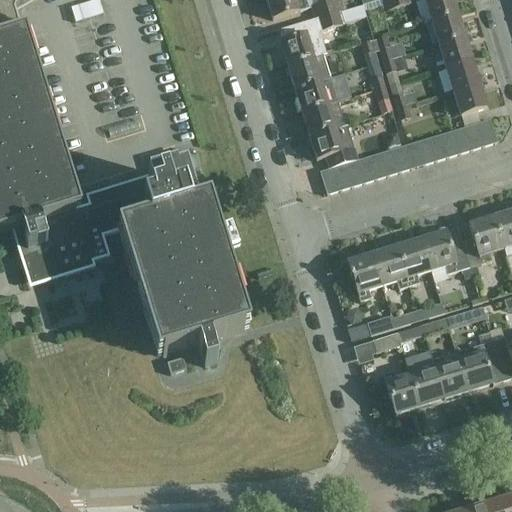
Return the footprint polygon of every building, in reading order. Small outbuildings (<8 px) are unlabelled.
[(13,18),(12,18),(18,2),(22,2),(26,2),(30,2),(34,1),(36,0),(0,0),(0,41),(19,36),(13,18)] [(265,0),(273,23),(299,15),(308,12),(304,0),(265,0)] [(407,0),(387,0),(380,2),(384,15),(410,8),(407,0)] [(431,26),(457,18),(451,0),(430,0),(423,2),(431,26)] [(70,11),(75,26),(103,17),(98,2),(96,3),(70,11)] [(315,22),(341,14),(337,2),(311,9),(315,22)] [(341,14),(315,22),(319,36),(345,28),(341,14)] [(438,50),(464,42),(457,18),(431,26),(438,50)] [(326,58),(319,36),(315,22),(281,33),(284,45),(280,46),(288,70),(322,59),(326,58)] [(77,203),(76,203),(71,188),(29,51),(24,35),(19,36),(0,41),(0,238),(13,235),(30,291),(92,272),(90,265),(106,260),(100,240),(116,235),(156,362),(197,350),(204,371),(215,367),(211,355),(220,353),(217,344),(247,334),(208,206),(203,207),(187,154),(153,164),(158,182),(148,185),(147,181),(136,184),(137,187),(127,191),(126,188),(87,200),(90,210),(80,212),(77,203)] [(445,73),(472,65),(464,42),(438,50),(445,73)] [(363,59),(374,55),(370,45),(360,48),(363,59)] [(379,55),(383,68),(388,67),(387,64),(392,62),(389,52),(379,55)] [(295,93),(329,83),(322,59),(288,70),(295,93)] [(396,74),(392,62),(387,64),(388,67),(383,68),(385,77),(396,74)] [(453,96),(479,88),(472,65),(445,73),(453,96)] [(370,83),(374,96),(380,95),(379,92),(384,90),(381,80),(370,83)] [(302,117),(328,109),(327,107),(336,105),(329,83),(295,93),(302,117)] [(479,88),(453,96),(460,121),(486,112),(479,88)] [(388,102),(384,90),(379,92),(380,95),(374,96),(377,106),(388,102)] [(393,102),(397,115),(402,114),(401,110),(406,109),(403,99),(393,102)] [(328,109),(302,117),(309,140),(335,132),(328,109)] [(410,121),(406,109),(401,110),(402,114),(397,115),(399,125),(410,121)] [(477,127),(485,151),(498,147),(490,123),(477,127)] [(485,151),(477,127),(465,131),(473,155),(485,151)] [(346,129),(335,132),(309,140),(317,164),(326,162),(329,173),(332,172),(345,168),(357,165),(357,164),(346,129)] [(473,155),(465,131),(453,135),(461,158),(473,155)] [(461,158),(453,135),(441,138),(449,162),(461,158)] [(449,162),(441,138),(429,142),(436,166),(449,162)] [(417,146),(424,170),(436,166),(429,142),(417,146)] [(410,148),(417,172),(424,170),(417,146),(410,148)] [(412,173),(405,150),(393,153),(400,177),(412,173)] [(400,177),(393,153),(381,157),(388,181),(400,177)] [(388,181),(381,157),(369,161),(376,185),(388,181)] [(376,185),(369,161),(357,164),(357,165),(364,188),(376,185)] [(364,188),(357,165),(345,168),(352,192),(364,188)] [(352,192),(345,168),(332,172),(340,196),(352,192)] [(340,196),(332,172),(329,173),(320,176),(327,200),(340,196)] [(511,215),(504,218),(503,216),(493,219),(503,252),(511,249),(511,215)] [(474,244),(463,247),(470,271),(492,264),(489,256),(503,252),(493,219),(484,222),(484,224),(470,229),(474,244)] [(447,236),(446,236),(444,231),(430,236),(430,239),(421,242),(431,274),(445,270),(448,278),(461,274),(464,283),(471,281),(468,272),(470,271),(463,247),(451,251),(447,236)] [(431,274),(421,242),(411,245),(412,246),(398,251),(410,290),(420,287),(417,279),(431,274)] [(410,290),(398,251),(383,255),(382,254),(373,256),(383,289),(397,285),(399,293),(410,290)] [(383,289),(373,256),(363,259),(364,261),(348,266),(360,305),(371,302),(368,294),(383,289)] [(428,322),(443,318),(440,308),(425,312),(428,322)] [(393,322),(396,332),(410,328),(407,318),(393,322)] [(396,332),(393,322),(392,323),(391,320),(366,327),(370,340),(396,332)] [(422,330),(425,340),(448,332),(445,322),(422,330)] [(398,337),(401,347),(425,340),(422,330),(398,337)] [(371,359),(376,358),(400,350),(400,347),(401,347),(398,337),(372,345),(353,351),(358,369),(373,364),(371,359)] [(511,339),(493,345),(501,371),(511,367),(511,339)] [(489,374),(501,371),(493,345),(457,356),(470,399),(480,396),(479,395),(494,390),(489,374)] [(411,379),(422,414),(431,412),(430,410),(445,405),(432,364),(429,355),(421,358),(420,361),(423,370),(408,375),(409,380),(411,379)] [(432,364),(445,405),(460,401),(460,403),(470,399),(457,356),(432,364)] [(167,367),(170,378),(186,373),(182,362),(167,367)] [(411,379),(409,380),(396,384),(394,375),(383,379),(396,421),(411,416),(412,417),(422,414),(411,379)] [(484,504),(485,508),(486,508),(487,511),(511,511),(511,503),(511,500),(490,506),(489,503),(484,504)]
